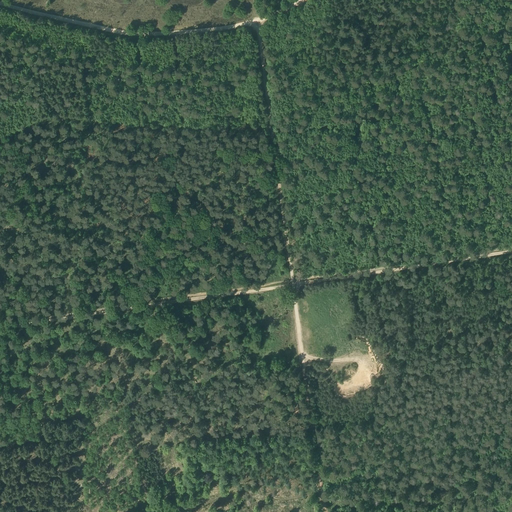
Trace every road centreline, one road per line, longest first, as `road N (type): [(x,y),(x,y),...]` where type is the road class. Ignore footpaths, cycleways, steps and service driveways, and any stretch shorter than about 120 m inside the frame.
road 1 (track): [(511,250),(120,310)]
road 2 (track): [(304,0),(225,28),(142,35),(0,3)]
road 3 (track): [(293,280),(256,21)]
road 4 (track): [(326,511),(305,358)]
road 5 (track): [(323,493),(285,499),(234,489),(176,499)]
road 6 (track): [(120,310),(0,328)]
